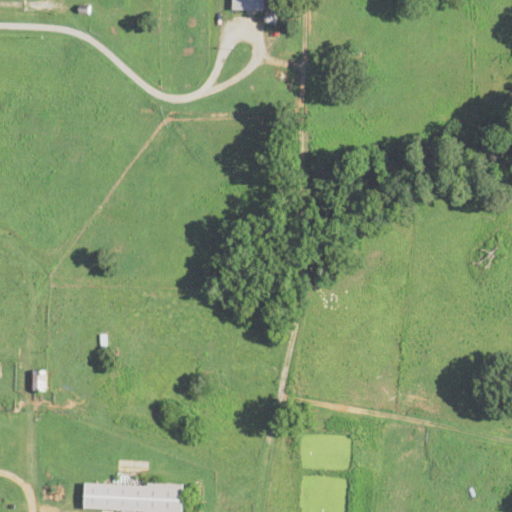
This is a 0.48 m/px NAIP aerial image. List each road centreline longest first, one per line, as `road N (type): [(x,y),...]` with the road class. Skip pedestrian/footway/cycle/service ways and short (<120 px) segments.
road 1 (track): [(0,25),(83,35),(168,98),(205,91)]
road 2 (track): [(205,91),(249,67),(254,38),(229,34),(205,91)]
road 3 (track): [(29,498),(27,375)]
